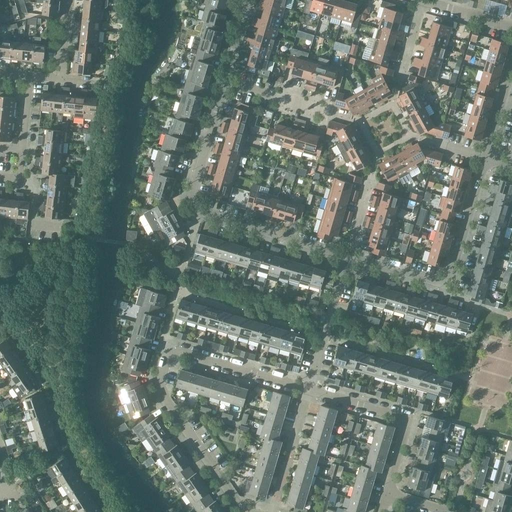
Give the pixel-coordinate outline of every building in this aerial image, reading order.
[(84,0),(84,9),(102,10),(104,11),(104,8),(105,8),(106,7),(107,6),(108,0),(84,0)] [(205,0),(204,4),(206,5),(223,9),(225,10),(227,0),(205,0)] [(259,0),(259,1),(285,8),(287,0),(259,0)] [(310,11),(321,14),(324,0),(313,0),(313,1),(308,0),(307,0),(303,13),(309,15),(310,11)] [(324,0),(321,14),(331,17),(336,0),(324,0)] [(336,0),(331,17),(342,20),(347,2),(341,0),(340,0),(336,0)] [(265,7),(263,14),(282,19),(285,8),(259,1),(258,5),(265,7)] [(384,8),(381,19),(400,24),(403,14),(394,11),(396,5),(382,1),(381,7),(384,8)] [(347,2),(342,20),(352,23),(351,27),(357,29),(361,16),(355,14),(358,5),(347,2)] [(25,3),(20,5),(22,13),(28,14),(25,3)] [(62,6),(44,4),(43,15),(61,17),(62,6)] [(202,21),(204,22),(220,27),(222,28),(226,16),(221,15),(223,9),(206,5),(202,21)] [(84,9),(83,19),(101,21),(102,10),(84,9)] [(254,18),(253,22),(278,29),(282,19),(263,14),(261,20),(254,18)] [(83,19),(81,30),(99,32),(101,21),(83,19)] [(381,19),(378,29),(404,37),(405,33),(398,31),(400,24),(381,19)] [(433,23),(430,33),(449,39),(452,28),(456,29),(457,23),(444,19),(442,25),(433,23)] [(204,22),(199,38),(220,44),(223,33),(219,32),(220,27),(204,22)] [(259,28),(257,34),(275,39),(278,29),(253,22),(252,26),(259,28)] [(480,30),(475,28),(474,28),(470,41),(476,42),(480,30)] [(378,29),(375,40),(394,45),(395,39),(403,41),(404,37),(378,29)] [(81,30),(80,41),(98,43),(99,32),(81,30)] [(421,37),(420,41),(446,49),(449,39),(430,33),(429,40),(421,37)] [(248,38),(247,42),(276,51),(277,51),(280,41),(275,39),(257,34),(255,40),(248,38)] [(34,44),(32,62),(44,64),(46,46),(41,45),(41,39),(35,38),(35,44),(34,44)] [(199,38),(194,54),(211,59),(212,54),(217,55),(220,44),(199,38)] [(375,40),(372,50),(398,57),(399,53),(392,51),(394,45),(375,40)] [(493,40),(490,51),(508,56),(510,51),(507,50),(509,44),(493,40)] [(0,55),(0,58),(11,60),(13,42),(2,41),(0,55)] [(80,41),(79,51),(79,52),(93,53),(93,54),(97,54),(98,43),(80,41)] [(426,48),(424,54),(443,59),(446,49),(420,41),(419,46),(426,48)] [(11,60),(22,61),(24,43),(13,42),(11,60)] [(253,49),(251,55),(269,60),(271,61),(272,57),(273,57),(274,57),(274,56),(275,56),(275,55),(276,51),(247,42),(245,46),(253,49)] [(34,44),(24,43),(22,61),(25,61),(25,63),(26,64),(32,65),(32,62),(34,44)] [(291,75),(302,78),(307,59),(309,54),(292,49),(287,67),(293,69),(291,75)] [(91,64),(93,54),(93,53),(79,52),(79,51),(70,50),(70,55),(74,55),(74,62),(91,64)] [(398,57),(372,50),(369,61),(387,66),(389,59),(397,62),(398,57)] [(490,51),(487,61),(503,66),(504,61),(507,61),(508,56),(490,51)] [(194,54),(190,71),(210,77),(214,66),(209,64),(211,59),(194,54)] [(415,58),(414,62),(440,70),(443,59),(424,54),(422,60),(415,58)] [(269,60),(251,55),(248,66),(257,68),(255,74),(268,78),(270,72),(266,71),(269,60)] [(310,88),(312,84),(312,81),(318,62),(307,59),(302,78),(307,79),(305,87),(310,88)] [(487,61),(484,71),(502,77),(504,72),(501,71),(503,66),(487,61)] [(91,64),(74,62),(72,73),(90,75),(91,64)] [(312,81),(323,84),(328,66),(318,62),(312,81)] [(440,70),(414,62),(413,66),(420,68),(418,75),(436,80),(440,70)] [(328,66),(323,84),(334,87),(335,82),(341,83),(345,70),(328,66)] [(379,72),(392,76),(394,70),(381,67),(379,72)] [(190,71),(185,87),(201,92),(203,86),(207,88),(210,77),(190,71)] [(484,71),(479,88),(492,92),(493,86),(496,87),(498,81),(501,82),(502,77),(484,71)] [(452,73),(449,84),(455,86),(458,75),(452,73)] [(374,85),(383,102),(388,99),(387,97),(392,94),(382,75),(372,80),(374,85)] [(409,81),(411,82),(419,84),(422,85),(423,79),(410,75),(409,81)] [(399,103),(402,108),(419,98),(414,89),(418,87),(419,84),(411,82),(410,84),(402,89),(404,93),(399,96),(402,101),(399,103)] [(374,85),(365,90),(372,105),(377,102),(378,105),(383,102),(374,85)] [(185,87),(180,103),(201,109),(204,98),(200,97),(201,92),(185,87)] [(479,88),(474,105),(493,110),(494,105),(491,104),(493,99),(490,98),(492,92),(479,88)] [(365,90),(355,95),(364,112),(369,110),(368,107),(372,105),(365,90)] [(52,112),(63,113),(65,95),(65,92),(61,92),(60,92),(60,95),(54,94),(52,112)] [(41,111),(52,112),(54,94),(43,93),(41,111)] [(364,112),(355,95),(345,101),(343,100),(344,95),(338,93),(334,106),(348,110),(350,109),(353,115),(358,112),(360,115),(364,112)] [(407,111),(410,116),(424,108),(433,103),(428,93),(419,98),(402,108),(405,113),(407,111)] [(87,95),(81,94),(81,97),(76,97),(74,115),(74,118),(84,119),(87,98),(87,95)] [(63,113),(74,115),(76,97),(65,95),(63,113)] [(0,96),(0,108),(14,110),(15,98),(0,96)] [(98,99),(87,98),(84,119),(96,120),(96,117),(98,99)] [(180,103),(175,119),(192,124),(193,119),(198,120),(201,109),(180,103)] [(232,119),(251,125),(255,108),(243,104),(241,110),(235,108),(232,119)] [(474,105),(471,115),(487,120),(488,115),(491,116),(493,110),(474,105)] [(0,108),(0,118),(13,120),(14,110),(0,108)] [(410,122),(412,127),(430,117),(424,108),(410,116),(412,120),(410,122)] [(471,115),(468,126),(486,131),(488,126),(485,125),(487,120),(471,115)] [(430,117),(412,127),(415,131),(418,130),(420,135),(427,132),(427,133),(436,136),(438,128),(435,127),(430,117)] [(0,118),(0,129),(12,131),(13,120),(0,118)] [(173,118),(168,135),(184,140),(186,135),(190,136),(194,125),(192,124),(175,119),(173,118)] [(232,119),(229,130),(247,135),(251,125),(232,119)] [(330,121),(328,128),(326,134),(332,136),(333,131),(336,123),(330,121)] [(293,129),(288,128),(282,146),(292,149),(298,131),(299,128),(300,123),(295,122),(293,129)] [(336,132),(341,142),(359,132),(356,128),(353,129),(350,124),(346,126),(336,123),(333,131),(336,132)] [(436,136),(442,138),(446,125),(440,123),(438,128),(436,136)] [(265,141),(282,146),(288,128),(277,125),(275,130),(269,128),(265,141)] [(446,125),(442,138),(448,139),(451,127),(446,125)] [(486,131),(468,126),(465,137),(480,141),(482,136),(485,136),(486,131)] [(12,131),(0,129),(0,141),(11,142),(12,131)] [(43,136),(43,141),(64,143),(65,132),(50,130),(47,130),(47,136),(43,135),(43,136)] [(226,140),(244,145),(247,135),(229,130),(226,140)] [(308,134),(298,131),(292,149),(303,152),(308,134)] [(361,137),(359,133),(359,132),(341,142),(336,145),(341,154),(361,143),(359,139),(361,137)] [(166,134),(161,151),(177,156),(179,151),(183,152),(187,141),(184,140),(168,135),(166,134)] [(308,134),(303,152),(319,157),(323,144),(317,143),(319,137),(308,134)] [(223,151),(241,156),(244,145),(226,140),(223,151)] [(45,146),(45,152),(63,154),(64,143),(43,141),(42,145),(42,146),(45,146)] [(346,164),(352,161),(369,151),(366,147),(364,148),(361,143),(341,154),(346,164)] [(411,144),(406,147),(416,164),(426,158),(429,159),(432,151),(420,148),(418,144),(413,147),(411,144)] [(403,152),(398,154),(408,172),(418,167),(416,164),(406,147),(402,149),(403,152)] [(154,167),(156,168),(170,172),(171,167),(176,168),(179,157),(177,156),(161,151),(159,150),(154,167)] [(220,161),(238,166),(241,156),(223,151),(220,161)] [(369,151),(352,161),(357,171),(372,163),(369,158),(371,156),(369,151)] [(428,164),(434,166),(437,153),(432,151),(429,159),(428,164)] [(41,158),(40,162),(62,165),(63,154),(45,152),(44,157),(41,157),(41,158)] [(437,153),(434,166),(439,168),(443,155),(437,153)] [(392,154),(387,157),(399,178),(400,179),(409,174),(408,172),(398,154),(394,157),(392,154)] [(399,178),(387,157),(383,160),(384,162),(379,165),(389,183),(399,178)] [(220,161),(217,171),(235,177),(238,166),(220,161)] [(42,174),(50,175),(50,174),(60,175),(62,165),(40,162),(40,166),(40,167),(43,168),(42,174)] [(453,177),(471,183),(473,177),(470,177),(472,171),(456,166),(453,177)] [(156,168),(151,184),(172,190),(175,179),(171,178),(172,173),(170,172),(156,168)] [(217,171),(214,182),(232,187),(235,177),(217,171)] [(50,175),(49,185),(67,187),(68,176),(60,175),(50,174),(50,175)] [(348,180),(360,184),(362,178),(349,174),(348,180)] [(453,177),(450,188),(465,192),(467,187),(470,188),(471,183),(453,177)] [(334,178),(331,189),(349,195),(352,196),(354,190),(351,190),(353,184),(334,178)] [(491,184),(490,189),(511,194),(511,183),(501,180),(499,186),(491,184)] [(232,187),(214,182),(211,193),(216,194),(214,200),(227,204),(232,187)] [(379,183),(377,188),(390,192),(392,186),(379,183)] [(172,190),(151,184),(148,195),(169,201),(172,190)] [(49,190),(48,196),(66,198),(67,187),(49,185),(46,185),(46,189),(45,190),(49,190)] [(450,188),(446,198),(465,203),(467,198),(464,197),(465,192),(450,188)] [(331,189),(328,200),(346,205),(349,195),(331,189)] [(496,195),(495,201),(511,206),(511,194),(490,189),(489,193),(496,195)] [(251,210),(262,213),(268,195),(251,190),(247,203),(253,204),(251,210)] [(383,193),(380,204),(399,209),(402,198),(383,193)] [(267,217),(272,219),(278,198),(268,195),(262,213),(268,215),(267,217)] [(44,202),(44,206),(65,208),(66,198),(48,196),(47,201),(44,201),(44,202)] [(443,197),(438,214),(442,215),(454,218),(456,213),(459,213),(461,208),(464,209),(465,203),(446,198),(443,197)] [(18,201),(17,219),(19,219),(18,225),(24,226),(25,226),(26,225),(27,225),(27,224),(27,223),(30,202),(24,202),(24,198),(23,198),(19,198),(18,201)] [(288,201),(278,198),(272,219),(277,220),(278,218),(283,219),(288,201)] [(6,218),(17,219),(18,201),(8,200),(6,218)] [(325,210),(343,215),(346,216),(348,211),(345,210),(346,205),(328,200),(325,210)] [(305,206),(288,201),(283,219),(294,222),(296,217),(301,219),(305,206)] [(485,205),(484,209),(510,217),(511,209),(511,206),(495,201),(493,207),(485,205)] [(164,203),(149,211),(152,216),(167,208),(164,203)] [(377,214),(396,220),(399,209),(380,204),(377,214)] [(44,206),(43,210),(43,211),(46,211),(46,218),(64,220),(65,208),(44,206)] [(160,231),(179,220),(174,210),(170,213),(167,208),(152,216),(149,211),(144,214),(154,234),(160,231)] [(490,216),(488,222),(507,227),(510,217),(484,209),(482,214),(490,216)] [(343,215),(325,210),(322,220),(340,226),(343,215)] [(396,220),(377,214),(374,225),(393,230),(396,220)] [(442,215),(437,231),(455,237),(457,232),(454,231),(456,225),(453,224),(454,218),(442,215)] [(179,220),(160,231),(169,246),(183,238),(181,233),(185,230),(179,220)] [(340,226),(322,220),(317,237),(330,241),(332,235),(337,237),(340,226)] [(479,225),(478,230),(504,238),(507,227),(488,222),(487,228),(479,225)] [(393,230),(374,225),(371,224),(370,229),(373,230),(371,235),(389,240),(393,230)] [(195,253),(206,256),(213,230),(209,229),(207,236),(200,234),(195,253)] [(218,231),(213,230),(206,256),(216,259),(222,241),(216,239),(218,231)] [(484,237),(482,243),(501,248),(504,238),(478,230),(476,235),(484,237)] [(437,231),(434,242),(449,247),(451,241),(454,242),(455,237),(437,231)] [(216,259),(227,262),(234,236),(230,235),(227,242),(222,241),(216,259)] [(389,240),(371,235),(368,246),(373,247),(372,253),(385,257),(389,240)] [(227,262),(237,265),(242,247),(236,245),(239,237),(234,236),(227,262)] [(237,265),(247,268),(255,242),(250,241),(248,248),(242,247),(237,265)] [(247,268),(258,271),(263,253),(257,251),(259,244),(255,242),(247,268)] [(434,242),(430,252),(449,258),(451,252),(448,252),(449,247),(434,242)] [(473,246),(472,251),(498,259),(501,248),(482,243),(481,249),(473,246)] [(174,246),(173,251),(183,254),(185,249),(174,246)] [(258,271),(268,274),(276,248),(271,247),(269,255),(263,253),(258,271)] [(268,274),(279,277),(284,259),(278,257),(280,250),(276,248),(268,274)] [(405,263),(411,264),(415,252),(409,250),(405,263)] [(478,258),(476,264),(494,269),(498,259),(472,251),(470,256),(478,258)] [(449,258),(430,252),(427,263),(443,268),(445,262),(448,263),(449,258)] [(279,277),(289,280),(297,254),(292,253),(290,261),(284,259),(279,277)] [(289,280),(299,283),(305,265),(299,263),(301,256),(297,254),(289,280)] [(299,283),(310,286),(317,261),(313,259),(310,267),(305,265),(299,283)] [(317,261),(310,286),(321,290),(326,271),(320,270),(322,262),(317,261)] [(467,267),(465,272),(491,279),(494,269),(476,264),(475,269),(467,267)] [(472,279),(470,284),(488,290),(491,279),(465,272),(464,276),(472,279)] [(352,299),(363,302),(371,276),(366,275),(364,283),(358,281),(352,299)] [(363,302),(373,305),(379,287),(373,285),(375,278),(371,276),(363,302)] [(328,280),(326,287),(332,291),(334,282),(328,280)] [(373,305),(384,308),(391,282),(387,281),(385,289),(379,287),(373,305)] [(384,308),(394,311),(400,293),(394,291),(396,284),(391,282),(384,308)] [(488,290),(470,284),(469,290),(466,289),(464,294),(471,297),(479,299),(478,303),(484,304),(488,290)] [(394,311),(405,314),(412,288),(408,287),(405,295),(400,293),(394,311)] [(405,314),(415,317),(420,299),(415,297),(417,290),(412,288),(405,314)] [(146,290),(141,306),(157,311),(158,306),(163,307),(166,296),(146,290)] [(426,301),(420,299),(415,317),(426,320),(433,295),(429,293),(426,301)] [(426,320),(436,324),(441,305),(435,304),(438,296),(433,295),(426,320)] [(447,307),(441,305),(436,324),(446,327),(454,301),(449,299),(447,307)] [(176,318),(186,322),(192,303),(181,300),(176,318)] [(446,327),(457,330),(462,311),(456,310),(458,302),(454,301),(446,327)] [(186,322),(197,325),(202,306),(192,303),(186,322)] [(141,306),(136,323),(157,329),(160,318),(155,316),(157,311),(141,306)] [(197,325),(207,328),(213,309),(202,306),(197,325)] [(207,328),(217,331),(223,312),(213,309),(207,328)] [(462,311),(457,330),(471,334),(473,328),(469,327),(474,312),(468,310),(468,313),(462,311)] [(217,331),(228,334),(233,315),(223,312),(217,331)] [(228,334),(238,337),(244,318),(233,315),(228,334)] [(244,318),(238,337),(249,340),(254,322),(244,318)] [(249,340),(259,343),(265,325),(254,322),(249,340)] [(136,323),(131,339),(147,344),(149,338),(153,340),(157,329),(136,323)] [(259,343),(270,346),(275,328),(265,325),(259,343)] [(285,331),(275,328),(270,346),(280,349),(285,331)] [(280,349),(290,352),(296,334),(285,331),(280,349)] [(296,334),(290,352),(301,355),(307,337),(296,334)] [(0,343),(0,357),(13,348),(16,347),(12,342),(11,341),(9,342),(7,339),(0,343)] [(131,339),(126,355),(147,361),(150,350),(146,349),(147,344),(131,339)] [(333,365),(344,368),(349,349),(338,346),(333,365)] [(0,357),(0,360),(5,368),(19,357),(13,348),(0,357)] [(344,368),(354,371),(360,352),(349,349),(344,368)] [(354,371),(365,374),(370,355),(360,352),(354,371)] [(147,361),(126,355),(122,372),(138,376),(139,371),(144,372),(147,361)] [(365,374),(375,377),(380,359),(370,355),(365,374)] [(5,368),(11,376),(26,366),(19,357),(5,368)] [(375,377),(385,380),(391,362),(380,359),(375,377)] [(385,380),(396,383),(401,365),(391,362),(385,380)] [(396,383),(406,386),(412,368),(401,365),(396,383)] [(11,376),(17,385),(32,375),(26,366),(11,376)] [(422,371),(412,368),(406,386),(417,389),(422,371)] [(193,374),(181,370),(176,387),(188,390),(193,374)] [(422,371),(417,389),(427,392),(432,374),(422,371)] [(188,390),(199,393),(204,377),(193,374),(188,390)] [(427,392),(437,395),(443,377),(432,374),(427,392)] [(32,375),(17,385),(25,396),(35,392),(33,388),(39,384),(32,375)] [(210,396),(214,380),(204,377),(199,393),(210,396)] [(443,377),(437,395),(448,399),(454,380),(443,377)] [(225,383),(214,380),(210,396),(221,400),(225,383)] [(120,388),(126,404),(147,396),(143,386),(138,387),(136,382),(120,388)] [(221,400),(231,403),(236,386),(225,383),(221,400)] [(236,386),(231,403),(243,406),(248,390),(236,386)] [(290,397),(274,392),(270,403),(287,408),(290,397)] [(25,399),(29,410),(46,405),(42,394),(25,399)] [(147,396),(126,404),(132,420),(148,414),(146,409),(151,407),(147,396)] [(270,403),(267,414),(283,419),(287,408),(270,403)] [(29,410),(32,420),(52,414),(50,407),(48,406),(47,407),(46,405),(29,410)] [(321,406),(317,417),(334,422),(337,411),(321,406)] [(32,420),(35,431),(52,425),(51,422),(53,421),(54,420),(52,414),(32,420)] [(267,414),(264,425),(280,430),(283,419),(267,414)] [(137,425),(147,439),(164,427),(158,418),(154,420),(150,416),(137,425)] [(432,428),(430,434),(442,437),(446,438),(451,423),(428,416),(425,426),(432,428)] [(317,417),(314,428),(331,433),(334,422),(317,417)] [(378,423),(375,434),(391,439),(395,428),(378,423)] [(35,431),(39,441),(56,436),(52,425),(35,431)] [(260,437),(265,438),(277,441),(280,430),(264,425),(260,437)] [(147,439),(156,453),(170,444),(167,439),(171,436),(164,427),(147,439)] [(314,428),(311,439),(327,444),(331,433),(314,428)] [(391,439),(375,434),(372,445),(388,450),(391,439)] [(422,437),(419,447),(438,452),(442,437),(430,434),(428,439),(422,437)] [(56,436),(39,441),(39,442),(36,444),(34,446),(36,452),(39,453),(59,446),(56,436)] [(265,438),(262,449),(279,453),(282,442),(277,441),(265,438)] [(311,439),(308,450),(319,454),(324,455),(327,444),(311,439)] [(173,448),(170,444),(156,453),(166,467),(184,455),(177,445),(173,448)] [(368,456),(385,461),(388,450),(372,445),(368,456)] [(423,458),(421,464),(433,467),(438,452),(419,447),(416,456),(423,458)] [(299,460),(316,464),(319,454),(308,450),(303,448),(299,460)] [(262,449),(259,460),(275,464),(279,453),(262,449)] [(166,467),(176,481),(189,471),(186,467),(190,464),(184,455),(166,467)] [(502,455),(498,470),(511,473),(511,457),(506,456),(502,455)] [(385,461),(368,456),(365,467),(377,470),(377,471),(382,472),(385,461)] [(51,467),(57,476),(72,467),(66,457),(51,467)] [(259,460),(256,471),(272,475),(275,464),(259,460)] [(296,471),(313,475),(316,464),(299,460),(296,471)] [(413,467),(410,477),(433,483),(437,468),(433,467),(421,464),(420,469),(413,467)] [(60,481),(63,486),(78,476),(76,473),(77,472),(78,471),(75,465),(72,467),(57,476),(52,480),(55,484),(60,481)] [(365,467),(360,465),(357,477),(374,481),(377,471),(377,470),(365,467)] [(493,485),(497,486),(509,489),(511,484),(511,483),(511,473),(498,470),(493,485)] [(176,481),(185,495),(203,482),(196,473),(193,476),(189,471),(176,481)] [(256,471),(252,482),(269,486),(272,475),(256,471)] [(313,475),(296,471),(293,482),(310,486),(313,475)] [(63,486),(68,495),(83,485),(78,476),(63,486)] [(357,477),(354,488),(370,492),(374,481),(357,477)] [(433,483),(410,477),(408,486),(414,488),(412,493),(425,497),(428,498),(433,483)] [(40,487),(44,485),(42,481),(37,484),(35,485),(37,489),(40,487)] [(203,482),(185,495),(195,509),(209,499),(206,495),(210,492),(203,482)] [(269,486),(252,482),(249,493),(246,492),(244,498),(256,501),(257,495),(266,498),(269,486)] [(310,486),(293,482),(290,493),(306,497),(310,486)] [(44,485),(40,487),(37,489),(39,493),(42,491),(46,488),(44,485)] [(68,495),(74,504),(89,494),(83,485),(68,495)] [(497,486),(493,501),(511,506),(511,504),(511,496),(507,495),(509,489),(497,486)] [(354,488),(351,498),(367,503),(370,492),(354,488)] [(306,497),(290,493),(287,504),(295,506),(293,511),(305,511),(307,510),(303,509),(306,497)] [(74,504),(79,511),(81,511),(95,503),(89,494),(74,504)] [(364,511),(367,503),(351,498),(347,510),(344,509),(342,511),(364,511)] [(29,505),(32,509),(41,503),(38,499),(29,505)] [(195,509),(197,511),(219,511),(222,510),(216,501),(212,504),(209,499),(195,509)] [(509,511),(511,506),(493,501),(489,500),(485,511),(509,511)] [(100,511),(95,503),(81,511),(100,511)]
